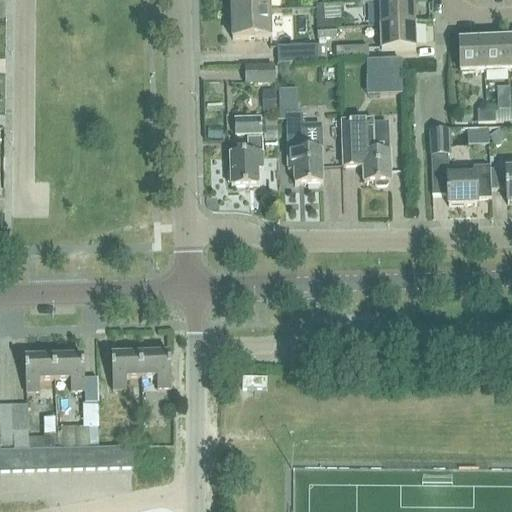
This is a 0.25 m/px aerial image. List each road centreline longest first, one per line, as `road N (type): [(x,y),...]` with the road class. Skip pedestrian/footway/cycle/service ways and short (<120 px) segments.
road 1 (residential): [(190,234),(303,242),(511,238)]
road 2 (residential): [(192,291),(511,280)]
road 3 (residential): [(190,234),(180,0)]
road 4 (residential): [(23,214),(24,0)]
road 5 (residential): [(194,497),(192,291)]
road 6 (residential): [(0,298),(192,291)]
